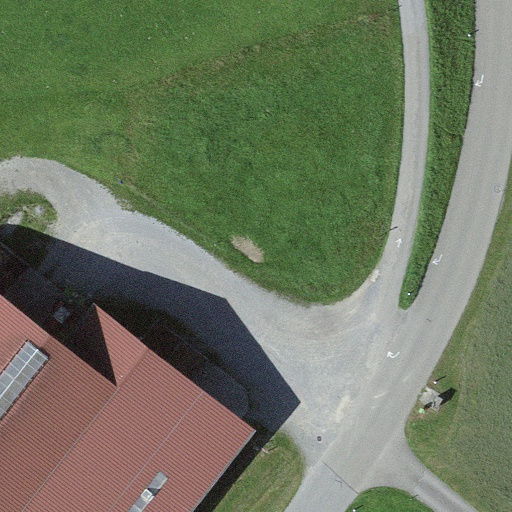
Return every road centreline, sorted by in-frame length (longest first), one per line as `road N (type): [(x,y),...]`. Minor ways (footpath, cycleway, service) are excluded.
road 1 (tertiary): [(504,0),(475,224),(437,317),(389,396)]
road 2 (unclassified): [(408,0),(419,104),(388,312),(389,396)]
